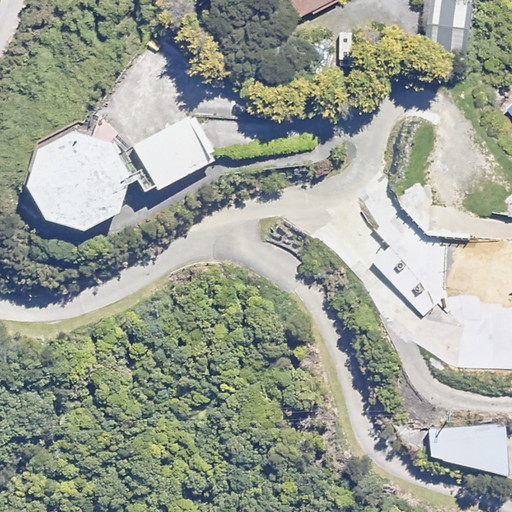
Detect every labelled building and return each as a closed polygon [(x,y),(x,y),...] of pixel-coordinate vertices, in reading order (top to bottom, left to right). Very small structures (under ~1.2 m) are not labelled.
[(300,0),(309,17),(340,0),(300,0)] [(479,0),(445,0),(441,50),(475,53),(479,0)] [(190,48),(167,32),(152,53),(175,70),(190,48)] [(225,156),(202,112),(146,141),(168,185),(225,156)] [(119,138),(85,126),(51,143),(38,176),(56,212),(91,225),(126,207),(136,171),(119,138)] [(511,462),(511,423),(436,424),(435,455),(511,473),(511,462)]
